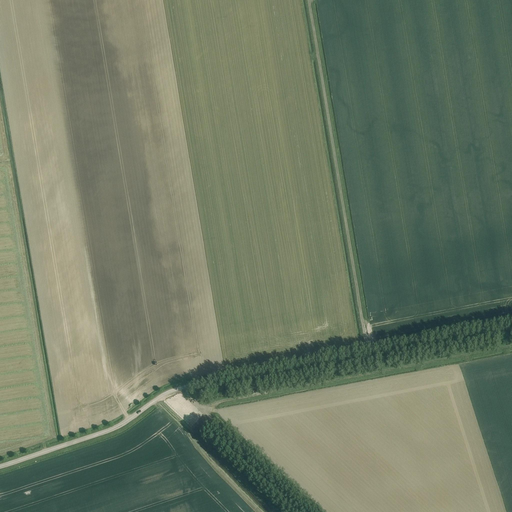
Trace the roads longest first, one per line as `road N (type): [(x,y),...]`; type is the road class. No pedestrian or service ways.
road 1 (unclassified): [(0,466),(119,425),(171,390),(511,322)]
road 2 (track): [(366,350),(307,0)]
road 3 (track): [(511,344),(210,402),(171,390)]
